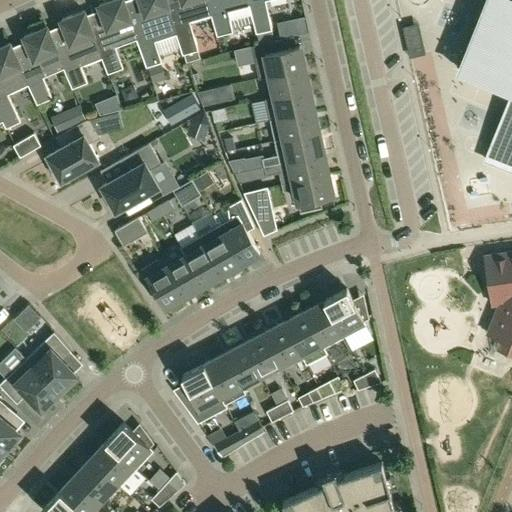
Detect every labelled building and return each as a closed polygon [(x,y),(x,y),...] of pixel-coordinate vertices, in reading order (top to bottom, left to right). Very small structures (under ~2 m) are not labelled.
[(126,7),(124,0),(111,0),(99,4),(103,15),(89,21),(88,21),(102,57),(108,73),(123,67),(116,46),(137,39),(126,7)] [(140,0),(141,2),(126,7),(137,39),(146,66),(162,61),(155,40),(176,34),(177,34),(167,4),(168,3),(166,0),(140,0)] [(190,21),(211,14),(212,14),(207,0),(179,0),(168,3),(167,4),(177,34),(176,34),(183,54),(198,49),(190,21)] [(228,10),(249,4),(250,4),(248,0),(207,0),(212,14),(211,14),(217,35),(233,31),(228,10)] [(248,0),(250,4),(249,4),(256,32),(272,29),(265,0),(248,0)] [(511,93),(486,159),(511,170),(511,0),(487,0),(460,69),(511,90),(511,93)] [(81,65),(102,57),(88,21),(89,21),(85,10),(62,19),(66,30),(52,36),(51,36),(64,68),(72,87),(88,81),(81,65)] [(29,47),(15,53),(14,53),(29,84),(28,84),(37,103),(52,97),(43,76),(64,68),(51,36),(52,36),(47,26),(24,36),(29,47)] [(260,77),(270,75),(305,67),(300,46),(280,50),(278,39),(253,45),(260,77)] [(0,113),(3,120),(6,127),(21,120),(8,93),(28,84),(29,84),(14,53),(15,53),(10,43),(0,47),(0,113)] [(416,59),(427,91),(442,86),(431,54),(416,59)] [(275,96),(309,88),(305,67),(270,75),(275,96)] [(279,117),(314,109),(309,88),(275,96),(279,117)] [(319,131),(314,109),(279,117),(271,119),(276,140),(319,131)] [(190,133),(204,140),(215,119),(201,112),(190,133)] [(62,179),(99,159),(90,142),(101,136),(91,120),(87,118),(66,130),(72,141),(48,154),(50,157),(46,159),(53,171),(57,169),(62,179)] [(289,159),(323,152),(319,131),(276,140),(279,154),(262,157),(264,165),(277,162),(280,162),(280,161),(289,159)] [(13,144),(20,156),(41,144),(34,132),(13,144)] [(162,163),(150,142),(118,160),(125,172),(102,185),(104,187),(100,189),(108,203),(111,201),(116,210),(159,186),(150,169),(162,163)] [(293,181),(328,173),(323,152),(289,159),(280,161),(280,162),(277,162),(279,170),(291,167),(293,181)] [(323,207),(321,198),(333,195),(328,173),(293,181),(281,183),(283,191),(295,188),(301,212),(323,207)] [(182,205),(201,194),(192,178),(173,189),(182,205)] [(275,231),(265,188),(244,193),(264,236),(275,231)] [(241,263),(260,252),(247,230),(254,226),(241,198),(228,206),(230,218),(218,224),(241,263)] [(168,199),(158,205),(163,214),(173,208),(168,199)] [(152,220),(163,214),(158,205),(147,211),(152,220)] [(168,215),(156,221),(164,236),(176,229),(168,215)] [(124,245),(148,232),(139,216),(115,229),(124,245)] [(177,226),(183,240),(201,232),(195,218),(177,226)] [(222,274),(241,263),(218,224),(200,235),(222,274)] [(203,285),(222,274),(200,235),(180,246),(185,255),(186,254),(203,285)] [(511,250),(484,255),(492,304),(499,303),(487,333),(502,339),(497,349),(511,354),(511,250)] [(186,254),(185,255),(167,265),(184,295),(203,285),(186,254)] [(167,265),(162,257),(136,271),(152,292),(156,290),(165,306),(184,295),(167,265)] [(325,300),(344,337),(366,325),(347,289),(325,300)] [(305,311),(324,347),(344,337),(325,300),(305,311)] [(284,321),(304,358),(324,347),(305,311),(284,321)] [(264,332),(283,368),(304,358),(284,321),(264,332)] [(54,331),(26,358),(59,392),(77,375),(62,359),(71,350),(54,331)] [(283,368),(264,332),(244,343),(261,375),(268,371),(270,376),(283,368)] [(180,371),(207,360),(199,340),(172,351),(180,371)] [(241,385),(242,385),(261,375),(244,343),(224,353),(241,385)] [(204,364),(223,400),(224,403),(245,392),(242,385),(241,385),(224,353),(204,364)] [(42,409),(59,392),(26,358),(0,382),(0,384),(24,409),(33,400),(42,409)] [(223,400),(204,364),(182,375),(201,412),(223,400)] [(364,374),(369,385),(381,381),(375,369),(364,374)] [(364,374),(353,380),(358,389),(369,385),(364,374)] [(324,396),(335,392),(329,380),(318,386),(324,396)] [(324,396),(318,386),(308,391),(313,401),(324,396)] [(0,447),(5,451),(21,432),(4,418),(12,408),(0,398),(0,447)] [(282,415),(293,410),(287,399),(277,405),(282,415)] [(282,415),(277,405),(266,410),(272,421),(282,415)] [(133,465),(132,466),(136,469),(153,450),(123,422),(106,440),(133,465)] [(238,430),(245,442),(255,436),(248,424),(238,430)] [(245,442),(238,430),(214,444),(222,456),(245,442)] [(133,465),(106,440),(91,457),(117,482),(121,485),(136,469),(132,466),(133,465)] [(75,474),(102,498),(117,482),(91,457),(75,474)] [(396,511),(389,491),(391,490),(382,462),(339,479),(336,472),(317,480),(320,486),(283,501),(287,511),(396,511)] [(160,489),(159,489),(168,498),(186,483),(177,471),(160,489)] [(82,511),(88,511),(102,498),(75,474),(59,490),(82,511)] [(159,506),(168,498),(159,489),(151,498),(159,506)] [(46,511),(82,511),(59,490),(43,508),(46,511)]
